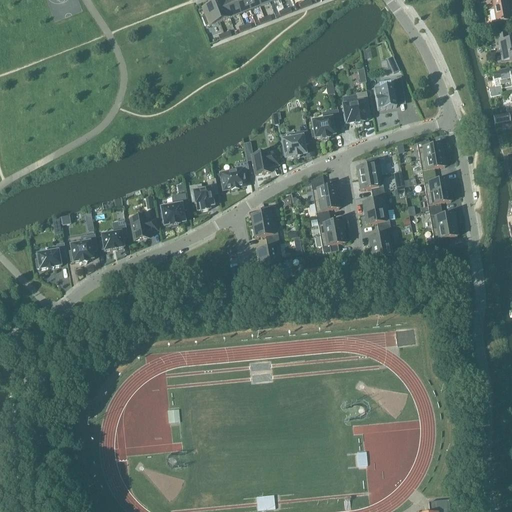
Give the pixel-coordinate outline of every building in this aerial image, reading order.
[(228,0),(223,2),(230,20),(240,16),(233,0),(228,0)] [(245,0),(233,0),(240,16),(250,12),(245,0)] [(260,8),(256,0),(245,0),(250,12),(260,8)] [(498,0),(492,0),(493,1),(493,2),(496,23),(510,21),(508,8),(509,8),(507,0),(501,0),(499,0),(498,0)] [(223,2),(213,6),(220,24),(230,20),(223,2)] [(282,11),(293,7),(291,3),(280,7),(282,11)] [(209,28),(220,24),(213,6),(202,10),(205,18),(202,19),(205,27),(209,26),(209,28)] [(511,39),(511,40),(510,34),(494,37),(495,43),(498,43),(501,63),(511,60),(511,39)] [(511,72),(510,73),(510,70),(500,72),(501,80),(511,78),(511,84),(511,72)] [(378,90),(374,91),(375,95),(375,99),(377,112),(382,111),(396,109),(395,102),(405,101),(401,79),(390,81),(392,87),(378,90)] [(489,89),(491,98),(503,95),(501,86),(489,89)] [(345,116),(343,116),(344,124),(345,124),(345,123),(346,123),(346,125),(356,123),(356,125),(363,124),(363,122),(365,122),(364,119),(370,118),(366,94),(356,96),(358,105),(343,107),(345,116)] [(416,96),(409,99),(413,109),(420,106),(416,96)] [(509,114),(494,117),(496,125),(510,122),(509,114)] [(332,119),(312,123),(313,131),(311,131),(312,139),(314,138),(315,141),(321,139),(322,141),(321,141),(322,142),(323,142),(328,141),(329,141),(329,140),(328,140),(328,138),(335,137),(334,133),(341,132),(339,119),(332,120),(332,119)] [(284,149),(282,149),(283,157),(285,157),(285,159),(293,158),(293,160),(300,158),(299,156),(305,155),(303,146),(309,145),(307,132),(304,133),(301,134),(295,135),(296,139),(282,142),(284,149)] [(420,162),(443,158),(441,147),(430,148),(429,142),(417,144),(420,162)] [(399,164),(396,146),(381,149),(384,167),(399,164)] [(510,149),(502,151),(503,157),(507,156),(511,155),(510,149)] [(270,174),(268,167),(271,167),(271,168),(278,166),(276,153),(266,155),(266,154),(252,157),(253,161),(252,162),(253,170),(255,170),(256,176),(270,174)] [(443,158),(420,162),(423,179),(435,177),(434,171),(445,169),(443,158)] [(378,160),(366,162),(367,168),(356,170),(358,181),(381,177),(378,160)] [(245,187),(243,172),(244,172),(248,171),(247,164),(236,166),(237,171),(237,172),(221,175),(224,191),(231,190),(231,191),(231,192),(238,191),(238,190),(238,188),(245,187)] [(358,181),(360,192),(371,190),(372,197),(384,194),(381,177),(358,181)] [(435,177),(423,179),(426,196),(449,192),(447,181),(436,183),(435,177)] [(200,216),(208,215),(208,211),(212,210),(210,199),(216,198),(214,183),(207,184),(209,193),(193,196),(193,200),(191,200),(192,206),(194,205),(196,215),(200,214),(200,216)] [(323,184),(311,186),(314,203),(337,199),(335,188),(325,190),(323,184)] [(449,192),(426,196),(429,214),(441,212),(440,205),(451,204),(449,192)] [(365,216),(388,212),(384,194),(372,197),(373,203),(363,205),(365,216)] [(185,195),(178,197),(180,207),(161,210),(162,215),(160,215),(162,225),(164,225),(164,227),(170,226),(171,228),(178,226),(178,224),(184,223),(182,212),(188,211),(185,195)] [(337,199),(314,203),(317,221),(330,219),(329,212),(339,210),(337,199)] [(389,206),(391,219),(410,216),(408,203),(389,206)] [(276,225),(273,207),(260,210),(261,216),(251,218),(253,229),(276,225)] [(378,231),(391,229),(388,212),(365,216),(366,227),(377,225),(378,231)] [(432,231),(455,227),(453,216),(443,218),(441,212),(429,214),(432,231)] [(61,218),(62,227),(71,225),(69,217),(61,218)] [(330,219),(317,221),(320,238),(343,234),(341,223),(331,225),(330,219)] [(60,220),(53,222),(54,230),(61,228),(60,220)] [(133,245),(147,243),(146,236),(149,235),(149,236),(156,235),(154,224),(145,225),(144,220),(130,223),(133,245)] [(102,243),(100,243),(102,251),(104,251),(104,253),(111,252),(117,251),(124,249),(122,240),(128,239),(125,223),(118,224),(120,234),(101,237),(102,243)] [(279,242),(276,225),(253,229),(255,240),(265,238),(266,244),(279,242)] [(457,238),(455,227),(432,231),(435,249),(448,246),(447,240),(457,238)] [(371,251),(394,246),(391,229),(378,231),(379,237),(369,239),(371,251)] [(343,234),(320,238),(323,255),(336,253),(335,247),(345,245),(343,234)] [(92,261),(92,262),(93,261),(93,260),(92,253),(97,252),(95,237),(88,238),(89,244),(71,247),(70,247),(70,248),(71,253),(69,253),(71,263),(73,262),(73,264),(73,265),(74,265),(74,264),(79,264),(80,266),(87,264),(87,262),(92,261)] [(282,259),(279,242),(266,244),(268,251),(257,252),(259,264),(282,259)] [(59,259),(66,258),(64,245),(56,246),(57,252),(36,256),(37,261),(35,261),(37,270),(39,270),(39,271),(39,272),(40,272),(47,270),(47,271),(48,271),(53,270),(54,270),(54,269),(60,268),(61,268),(61,267),(59,259)] [(371,251),(373,262),(383,260),(384,266),(397,264),(396,257),(391,258),(389,248),(394,247),(394,246),(371,251)] [(259,264),(261,275),(271,273),(273,279),(285,277),(282,259),(259,264)] [(398,339),(416,338),(416,323),(398,324),(398,339)] [(171,417),(179,417),(179,405),(171,405),(171,417)] [(358,447),(359,462),(369,462),(368,446),(358,447)] [(449,511),(449,502),(428,504),(429,511),(449,511)]
